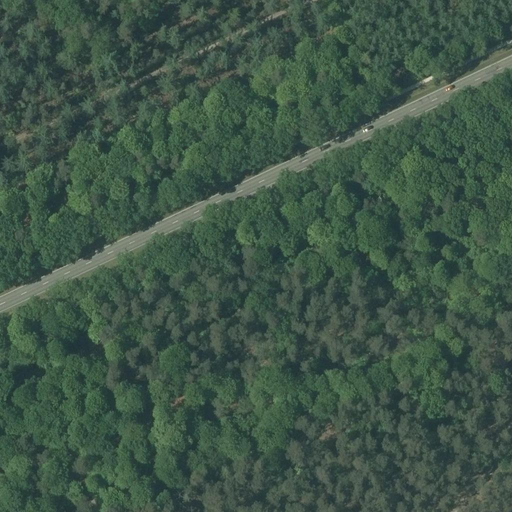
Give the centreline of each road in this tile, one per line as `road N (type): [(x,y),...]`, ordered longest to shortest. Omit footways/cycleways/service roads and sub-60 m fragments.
road 1 (track): [(0,499),(65,505),(112,485),(213,323),(235,307),(291,294),(387,253),(511,246)]
road 2 (secondary): [(0,305),(511,60)]
road 3 (track): [(0,146),(318,0)]
